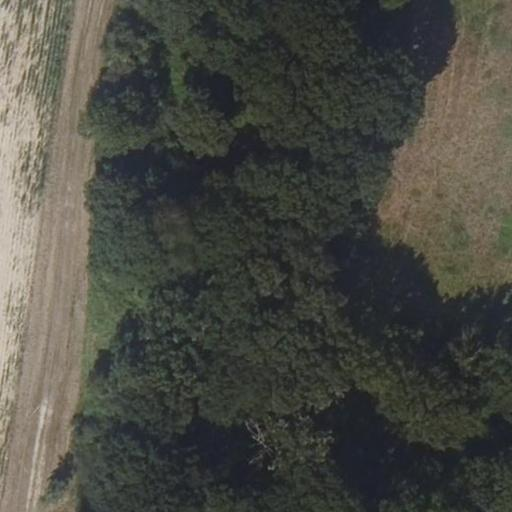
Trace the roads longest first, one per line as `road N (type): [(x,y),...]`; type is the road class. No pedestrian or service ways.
road 1 (track): [(511,439),(355,440),(215,392),(188,351),(199,168),(162,105),(161,0)]
road 2 (track): [(104,0),(36,511)]
